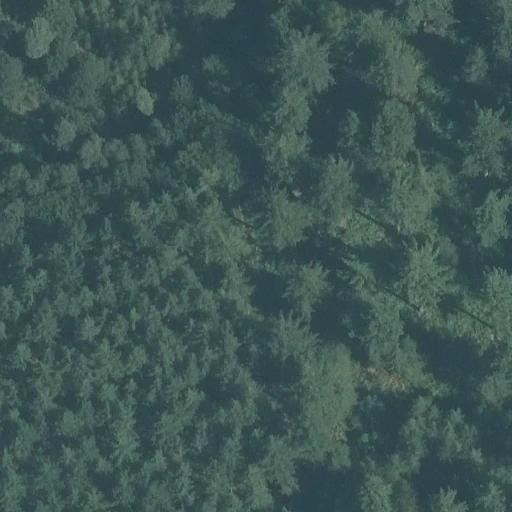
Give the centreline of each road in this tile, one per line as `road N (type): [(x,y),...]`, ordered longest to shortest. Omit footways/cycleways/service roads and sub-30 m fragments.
road 1 (track): [(218,151),(295,511)]
road 2 (track): [(218,151),(311,125),(511,41)]
road 3 (track): [(0,232),(218,151)]
road 4 (track): [(186,0),(218,151)]
